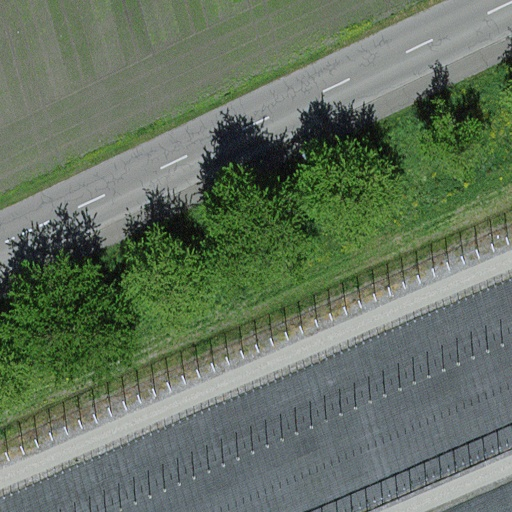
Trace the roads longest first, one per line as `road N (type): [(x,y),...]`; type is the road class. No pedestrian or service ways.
road 1 (residential): [(0,247),(511,7)]
road 2 (track): [(511,253),(0,473)]
road 3 (track): [(388,511),(511,459)]
